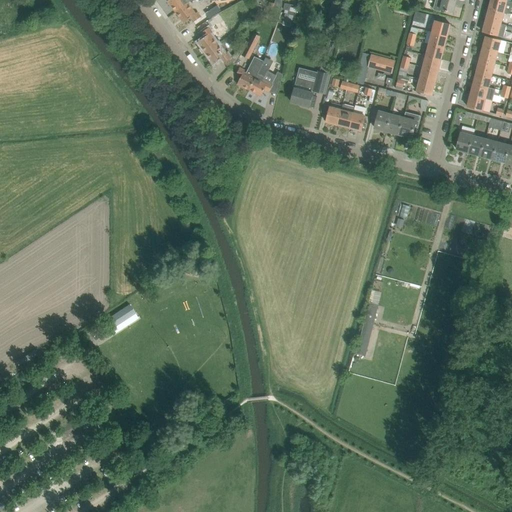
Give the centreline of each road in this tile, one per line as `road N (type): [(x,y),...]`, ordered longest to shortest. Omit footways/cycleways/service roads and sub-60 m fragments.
road 1 (residential): [(138,0),(226,106),(427,167)]
road 2 (residential): [(427,167),(471,0)]
